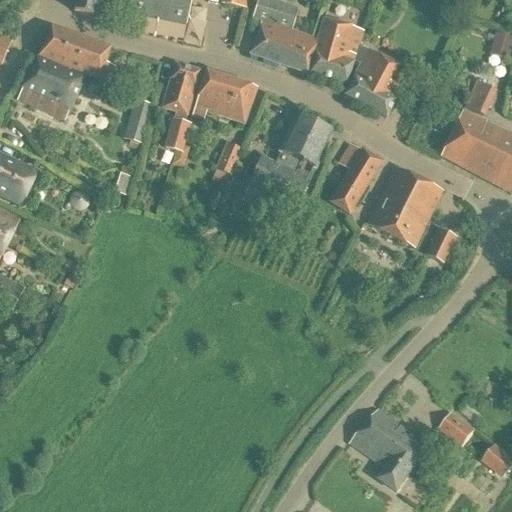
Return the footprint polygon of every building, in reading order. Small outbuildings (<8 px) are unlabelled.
[(103,0),(111,1),(130,4),(128,16),(186,27),(189,6),(190,0),(74,0),(73,12),(94,19),(98,0),(103,0)] [(246,10),(247,0),(219,0),(219,5),(246,10)] [(306,74),(317,40),(291,32),(298,11),(264,0),(257,0),(251,20),(260,23),(249,57),(305,74),(306,74)] [(317,40),(306,74),(345,86),(362,33),(323,20),(317,40)] [(108,85),(114,67),(104,64),(109,48),(50,28),(38,58),(84,77),(99,83),(99,82),(108,85)] [(509,55),(511,44),(511,36),(495,33),(491,50),(509,55)] [(0,66),(0,67),(10,44),(0,39),(0,66)] [(386,120),(396,102),(395,101),(410,74),(361,47),(354,63),(360,65),(343,96),(386,120)] [(64,122),(83,80),(35,61),(21,89),(22,90),(17,101),(64,122)] [(182,146),(189,125),(184,123),(199,72),(174,65),(174,67),(161,109),(175,113),(164,149),(174,152),(171,166),(183,169),(189,148),(182,146)] [(244,125),(256,88),(206,72),(193,108),(191,118),(202,122),(205,112),(244,125)] [(103,99),(106,92),(103,90),(104,88),(88,81),(84,89),(87,90),(85,93),(101,100),(101,99),(103,99)] [(483,117),(495,91),(476,82),(463,108),(483,117)] [(148,122),(153,106),(149,105),(133,101),(123,140),(143,145),(145,137),(148,122)] [(511,192),(511,191),(511,135),(463,113),(441,159),(511,192)] [(314,170),(332,134),(296,116),(279,153),(274,163),(260,157),(247,185),(296,208),(314,170)] [(152,129),(149,138),(157,140),(159,130),(152,129)] [(231,178),(242,150),(224,144),(214,171),(231,178)] [(360,151),(350,145),(337,165),(348,171),(329,203),(349,216),(381,163),(361,150),(360,151)] [(0,196),(20,206),(35,173),(0,156),(0,196)] [(413,250),(425,226),(442,192),(396,168),(366,226),(413,250)] [(126,197),(132,178),(119,174),(113,193),(126,197)] [(71,207),(73,210),(76,212),(79,212),(83,212),(86,210),(88,208),(90,205),(90,202),(90,199),(88,196),(86,193),(83,192),(79,192),(76,192),(73,194),(71,197),(70,201),(70,204),(71,207)] [(0,239),(8,243),(19,221),(0,212),(0,239)] [(455,238),(438,230),(437,231),(425,256),(442,264),(455,238)] [(0,307),(10,313),(23,290),(0,276),(0,307)] [(396,493),(429,448),(378,412),(350,445),(385,470),(378,480),(396,493)] [(461,445),(473,430),(452,412),(440,428),(461,445)] [(501,480),(511,466),(511,459),(494,446),(480,464),(501,480)]
